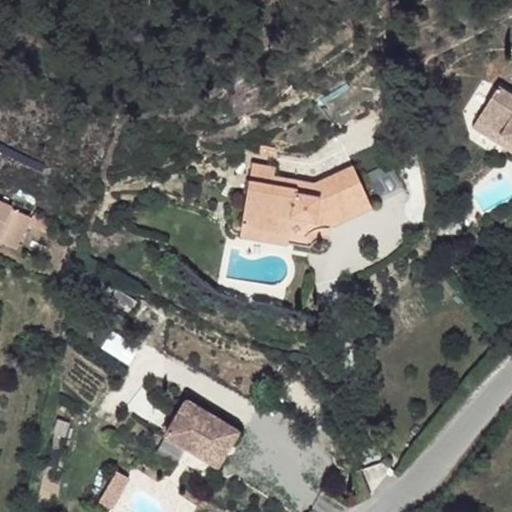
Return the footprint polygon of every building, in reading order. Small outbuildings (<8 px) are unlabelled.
[(511,95),(498,86),(477,119),(511,141),(511,95)] [(511,141),(477,119),(472,126),(511,150),(511,141)] [(274,176),(276,165),(252,161),(249,180),(273,184),(274,176)] [(332,225),(373,207),(353,165),(315,183),(274,176),(273,184),(249,180),(242,225),(291,234),(289,243),(307,246),(310,247),(314,243),(320,238),(327,237),(332,225)] [(0,240),(18,249),(32,218),(0,203),(0,240)] [(49,233),(54,223),(33,214),(32,218),(29,225),(49,233)] [(289,243),(291,234),(242,225),(240,236),(289,245),(289,243)] [(100,402),(113,372),(78,357),(65,387),(100,402)] [(240,432),(187,399),(165,435),(218,467),(240,432)]
